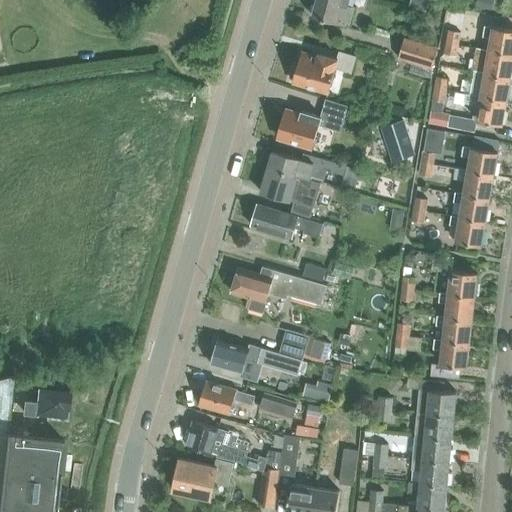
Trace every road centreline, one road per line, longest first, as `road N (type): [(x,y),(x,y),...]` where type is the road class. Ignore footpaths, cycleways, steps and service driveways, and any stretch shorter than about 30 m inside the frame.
road 1 (secondary): [(125,511),(153,375),(261,0)]
road 2 (residential): [(494,511),(511,319)]
